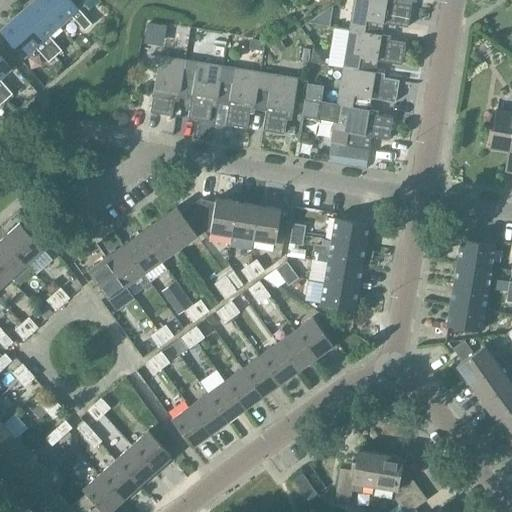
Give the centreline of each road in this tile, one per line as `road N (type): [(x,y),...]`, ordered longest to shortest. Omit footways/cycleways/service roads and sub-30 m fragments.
road 1 (residential): [(76,211),(153,153),(420,198)]
road 2 (residential): [(179,511),(344,389),(389,377)]
road 3 (residential): [(420,198),(453,0)]
road 4 (residential): [(389,377),(420,198)]
road 5 (residential): [(389,377),(434,408),(508,511)]
